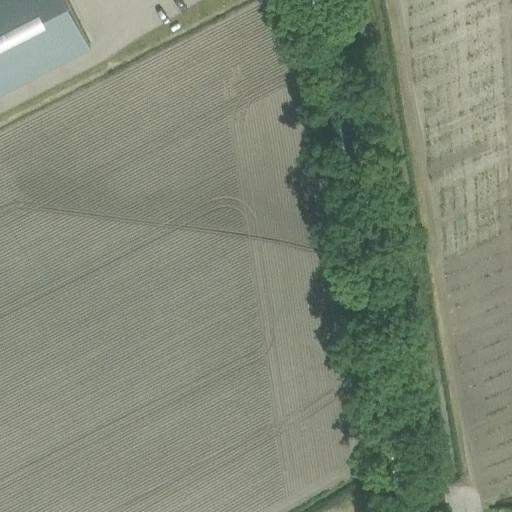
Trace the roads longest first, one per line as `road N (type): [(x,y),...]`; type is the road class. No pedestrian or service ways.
road 1 (unclassified): [(391,511),(292,0)]
road 2 (unknown): [(132,10),(77,52),(0,93)]
